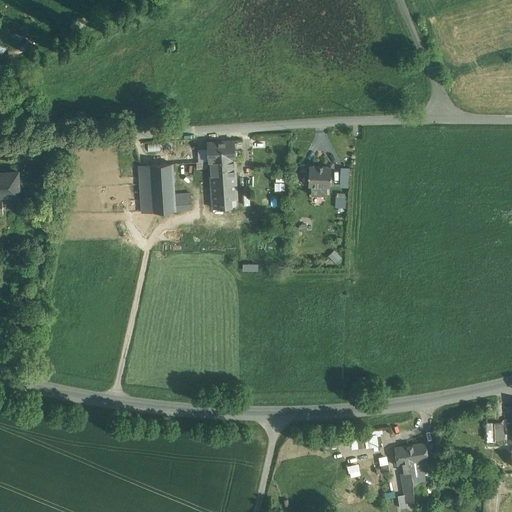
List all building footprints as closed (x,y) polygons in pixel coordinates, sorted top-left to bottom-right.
[(234,140),(207,142),(208,161),(209,161),(210,161),(234,160),(236,159),(234,140)] [(234,160),(210,161),(210,168),(213,207),(237,206),(234,160)] [(208,161),(197,162),(197,169),(210,168),(210,161),(209,161),(208,161)] [(172,164),(139,166),(142,212),(175,210),(175,209),(175,197),(172,164)] [(331,166),(309,165),(308,186),(312,186),(311,192),(310,192),(310,194),(311,194),(311,195),(327,195),(327,187),(330,187),(331,166)] [(350,186),(350,167),(339,167),(339,186),(350,186)] [(18,171),(0,172),(0,213),(3,213),(3,204),(19,204),(19,195),(20,195),(18,171)] [(190,196),(175,197),(175,209),(191,208),(190,196)] [(346,196),(336,196),(335,207),(345,208),(346,196)] [(259,253),(273,253),(273,249),(275,249),(275,239),(247,239),(247,246),(259,246),(259,253)] [(223,250),(223,247),(215,246),(215,242),(209,241),(209,249),(223,250)] [(315,243),(308,242),(306,251),(314,252),(315,243)] [(336,248),(329,253),(335,263),(342,257),(336,248)] [(504,440),(503,421),(486,421),(487,440),(504,440)] [(359,446),(378,446),(378,433),(359,433),(359,446)] [(425,443),(410,445),(413,484),(414,490),(424,488),(422,473),(418,474),(416,461),(427,459),(425,443)] [(410,445),(396,447),(397,456),(393,456),(394,465),(403,463),(404,472),(401,473),(403,485),(413,484),(410,445)] [(379,455),(380,470),(389,469),(388,454),(379,455)] [(347,464),(349,471),(359,468),(358,461),(347,464)] [(412,493),(405,494),(407,501),(414,501),(412,493)]
